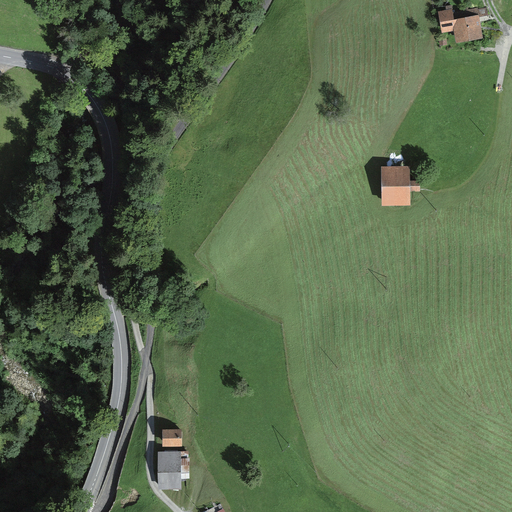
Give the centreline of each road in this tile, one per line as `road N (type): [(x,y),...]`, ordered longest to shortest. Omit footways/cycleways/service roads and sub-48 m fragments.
road 1 (unclassified): [(265,0),(161,162),(142,383),(103,500),(83,510)]
road 2 (tertiary): [(0,55),(72,76),(109,135),(112,181),(101,254),(121,378),(83,510)]
